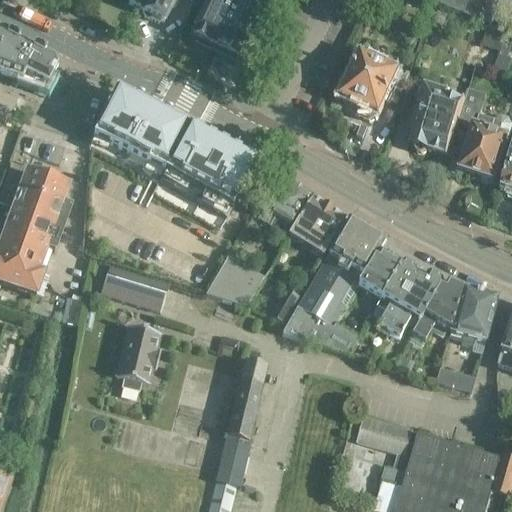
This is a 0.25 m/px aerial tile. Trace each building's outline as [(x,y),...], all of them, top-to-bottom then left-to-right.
[(129,0),(124,13),(138,19),(137,21),(140,23),(139,26),(155,33),(156,30),(159,32),(168,14),(169,14),(175,0),(185,0),(191,2),(192,0),(129,0)] [(210,0),(194,34),(192,39),(196,41),(194,44),(212,53),(236,3),(236,2),(236,0),(210,0)] [(373,0),(374,0),(400,11),(404,0),(373,0)] [(437,0),(435,7),(446,12),(450,0),(437,0)] [(450,0),(446,12),(457,16),(463,0),(450,0)] [(463,0),(457,16),(468,21),(476,0),(463,0)] [(476,0),(468,21),(479,25),(489,0),(476,0)] [(489,0),(479,25),(488,29),(489,30),(500,3),(493,0),(489,0)] [(236,3),(212,53),(234,63),(254,20),(264,25),(270,10),(259,5),(256,12),(236,3)] [(478,58),(476,67),(494,73),(506,35),(489,30),(488,29),(478,58)] [(0,75),(9,78),(25,47),(0,34),(0,75)] [(25,47),(9,78),(45,90),(56,68),(52,61),(25,47)] [(509,77),(511,69),(511,60),(511,56),(511,53),(502,50),(500,55),(495,73),(509,77)] [(380,116),(392,91),(403,96),(408,80),(362,58),(343,99),(363,108),(361,112),(362,120),(369,124),(375,120),(377,119),(379,116),(380,116)] [(423,88),(409,132),(417,135),(413,147),(416,148),(416,153),(418,155),(422,156),(424,155),(427,152),(429,152),(429,153),(448,159),(459,125),(466,101),(449,96),(450,93),(426,86),(425,89),(423,88)] [(466,101),(459,125),(475,130),(463,173),(479,178),(482,183),(487,184),(493,183),(495,183),(498,176),(500,177),(511,140),(509,139),(511,129),(511,125),(510,121),(502,118),(496,122),(480,117),(487,96),(469,91),(466,101)] [(116,93),(88,148),(160,186),(189,131),(116,93)] [(189,131),(160,186),(226,221),(257,168),(189,131)] [(339,131),(334,142),(342,145),(347,135),(339,131)] [(0,286),(34,299),(42,277),(36,275),(45,252),(52,255),(67,212),(60,210),(67,190),(26,175),(19,194),(11,192),(5,209),(12,212),(0,246),(0,286)] [(262,211),(277,219),(272,227),(288,237),(312,199),(280,180),(277,186),(262,211)] [(312,199),(288,237),(287,238),(322,259),(343,225),(343,226),(345,221),(312,199)] [(296,309),(279,336),(347,357),(357,341),(335,328),(346,310),(357,289),(364,277),(373,262),(378,255),(384,243),(348,223),(327,257),(328,257),(297,309),(296,309)] [(99,235),(91,257),(113,265),(121,243),(99,235)] [(364,277),(357,289),(380,302),(399,271),(400,271),(401,269),(378,255),(373,262),(364,277)] [(227,261),(205,297),(205,298),(244,310),(262,281),(227,261)] [(109,268),(107,275),(167,293),(170,285),(139,277),(109,268)] [(399,271),(380,302),(375,310),(373,314),(383,319),(378,328),(388,334),(419,280),(414,278),(413,274),(412,273),(403,269),(401,269),(400,271),(399,271)] [(419,280),(388,334),(399,340),(409,322),(407,321),(409,319),(419,325),(440,287),(440,285),(439,284),(438,284),(428,280),(426,279),(424,282),(419,280)] [(100,298),(106,300),(160,316),(165,299),(105,281),(100,298)] [(412,338),(412,339),(409,345),(420,351),(429,335),(441,341),(444,334),(449,335),(460,293),(447,288),(445,291),(441,289),(440,287),(419,325),(412,338)] [(284,293),(268,319),(281,324),(296,301),(284,293)] [(460,293),(449,335),(448,339),(446,346),(459,351),(460,346),(471,350),(470,354),(482,357),(484,347),(483,347),(496,303),(473,297),(460,293)] [(500,355),(496,367),(501,369),(511,372),(511,377),(511,310),(499,355),(500,355)] [(359,326),(354,323),(349,325),(346,330),(348,335),(352,338),(358,336),(361,331),(359,326)] [(128,329),(118,368),(115,379),(123,381),(121,389),(137,393),(139,386),(147,388),(151,371),(155,372),(159,355),(156,354),(160,337),(128,329)] [(365,363),(371,365),(375,354),(369,352),(365,363)] [(380,367),(384,357),(375,354),(371,365),(380,367)] [(401,358),(395,371),(409,377),(414,364),(401,358)] [(244,364),(226,440),(248,445),(248,444),(266,369),(244,364)] [(440,371),(436,385),(471,394),(474,381),(440,371)] [(357,445),(398,457),(406,459),(413,435),(413,433),(364,419),(357,445)] [(382,511),(499,511),(504,497),(511,499),(511,460),(503,458),(502,460),(419,436),(413,435),(406,459),(401,473),(393,471),(382,511)] [(216,485),(235,490),(240,491),(251,445),(248,444),(248,445),(226,440),(215,485),(216,485)] [(0,510),(10,483),(0,479),(0,510)] [(229,511),(235,490),(216,485),(209,511),(229,511)]
